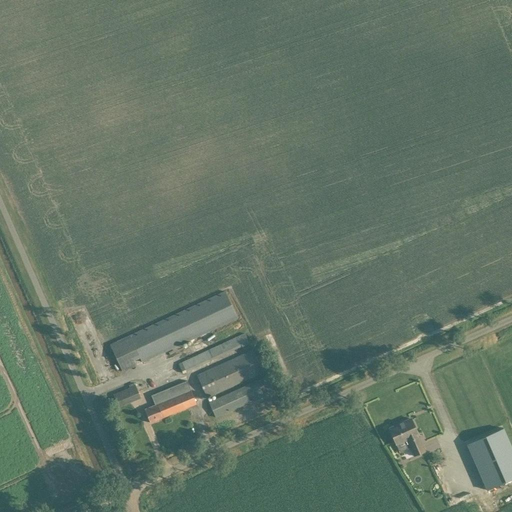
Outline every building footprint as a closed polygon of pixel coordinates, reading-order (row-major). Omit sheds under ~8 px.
[(110,345),(122,371),(136,365),(134,361),(140,358),(142,362),(237,317),(225,291),(110,345)] [(178,363),(183,373),(250,343),(245,333),(178,363)] [(252,350),(197,374),(207,397),(262,372),(252,350)] [(209,402),(216,417),(263,396),(257,381),(209,402)] [(145,410),(150,423),(196,403),(187,382),(150,397),(154,406),(145,410)] [(114,394),(119,407),(141,397),(134,383),(129,385),(130,387),(114,394)] [(400,424),(389,429),(396,444),(407,439),(414,456),(425,451),(418,435),(418,434),(411,419),(400,424)] [(511,448),(503,428),(467,444),(467,446),(487,490),(511,479),(511,448)] [(431,481),(442,511),(478,511),(464,470),(431,481)]
